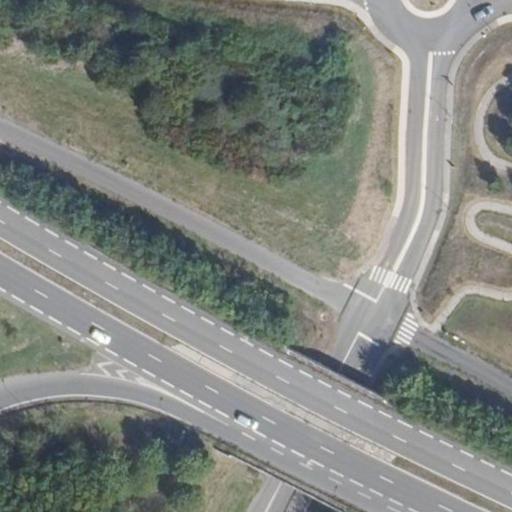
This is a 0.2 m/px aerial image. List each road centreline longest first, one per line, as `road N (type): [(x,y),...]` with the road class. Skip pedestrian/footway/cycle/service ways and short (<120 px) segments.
road 1 (primary): [(511,492),(336,409),(0,224)]
road 2 (primary): [(372,320),(0,131)]
road 3 (tertiary): [(372,320),(427,192),(428,37)]
road 4 (primary): [(0,273),(234,404)]
road 5 (primary): [(234,404),(458,511)]
road 6 (primary): [(0,396),(73,383),(189,414),(234,404)]
road 7 (primary): [(267,511),(372,320)]
road 8 (primary): [(511,395),(372,320)]
